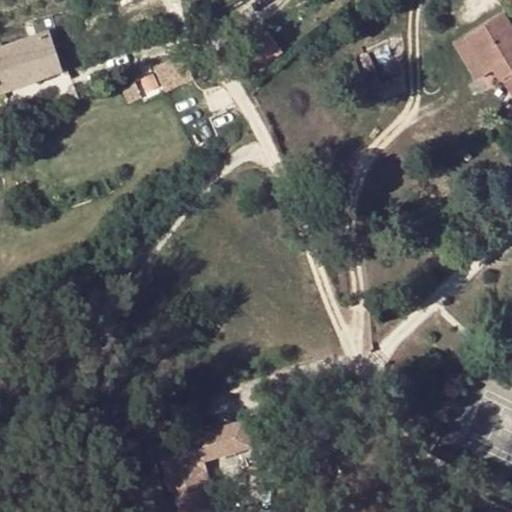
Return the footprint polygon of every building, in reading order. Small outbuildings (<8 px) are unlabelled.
[(486,72),(490,70),(504,62),(511,73),(509,76),(511,80),(511,29),(502,13),(464,36),(486,72)] [(46,32),(25,39),(38,77),(59,70),(46,32)] [(475,80),(486,72),(464,36),(452,44),(475,80)] [(0,91),(38,77),(25,39),(0,48),(0,91)] [(184,55),(156,69),(166,90),(194,76),(184,55)] [(503,80),(511,95),(511,80),(509,76),(511,73),(504,62),(490,70),(499,82),(503,80)] [(142,81),(153,75),(150,68),(138,73),(142,81)] [(159,443),(177,511),(207,511),(197,473),(208,470),(205,460),(252,448),(246,420),(159,443)] [(197,473),(207,511),(208,511),(218,509),(208,470),(197,473)]
